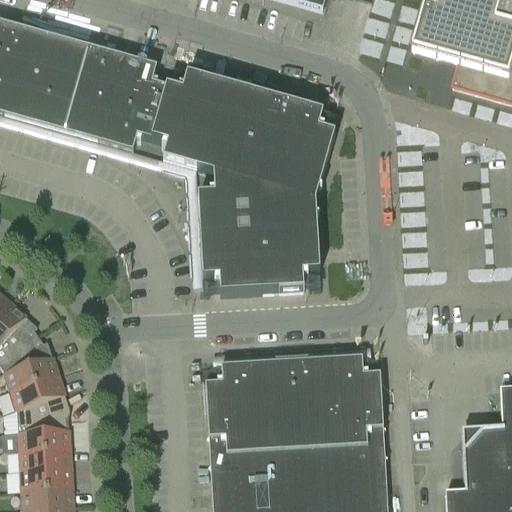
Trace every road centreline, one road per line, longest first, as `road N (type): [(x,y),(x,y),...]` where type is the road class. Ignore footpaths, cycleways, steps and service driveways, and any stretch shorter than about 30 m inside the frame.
road 1 (unclassified): [(163,328),(361,316),(384,306),(368,107),(336,73),(72,0)]
road 2 (residential): [(122,511),(116,387),(101,335)]
road 3 (residential): [(101,335),(57,272),(0,232)]
